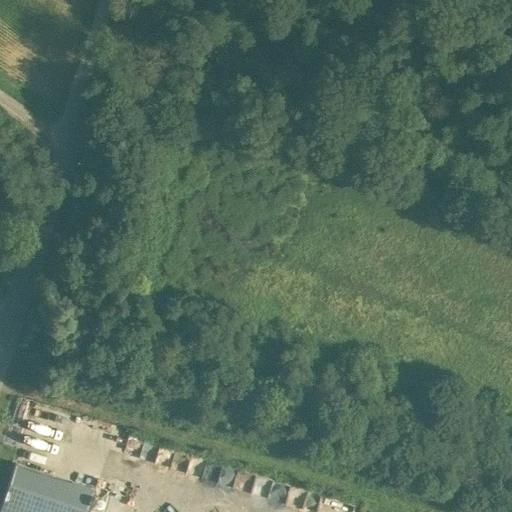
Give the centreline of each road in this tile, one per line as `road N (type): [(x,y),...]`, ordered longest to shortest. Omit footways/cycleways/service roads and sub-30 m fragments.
road 1 (track): [(53,187),(108,0)]
road 2 (unclassified): [(53,187),(0,352)]
